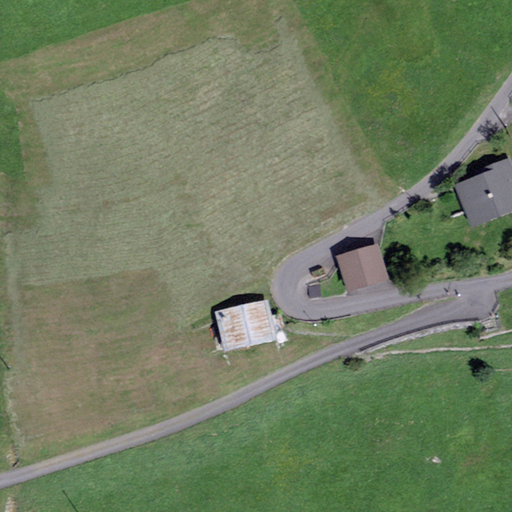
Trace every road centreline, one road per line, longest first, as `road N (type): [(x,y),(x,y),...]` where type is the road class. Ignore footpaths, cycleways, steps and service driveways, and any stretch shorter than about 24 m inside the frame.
road 1 (unclassified): [(477,284),(470,301),(321,356),(212,409),(0,481)]
road 2 (unclassified): [(511,84),(433,179),(300,260),(284,280),(289,301),(306,309),(477,284)]
